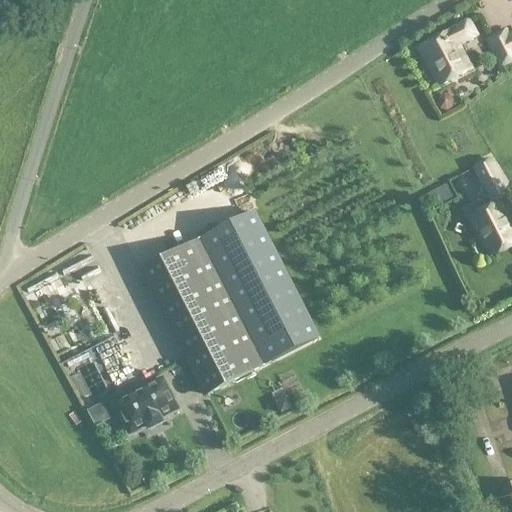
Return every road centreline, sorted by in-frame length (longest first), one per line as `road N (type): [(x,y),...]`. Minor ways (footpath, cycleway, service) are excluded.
road 1 (unclassified): [(13,274),(454,0)]
road 2 (unclassified): [(150,511),(511,327)]
road 3 (unclassified): [(13,274),(10,228),(82,0)]
